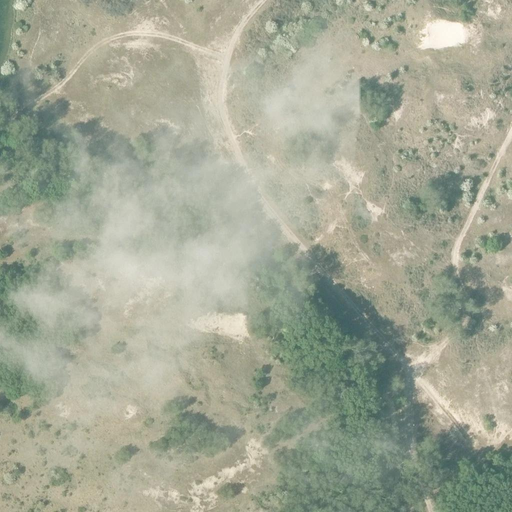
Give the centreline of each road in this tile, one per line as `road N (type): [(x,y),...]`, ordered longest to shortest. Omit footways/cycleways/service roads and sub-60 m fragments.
road 1 (track): [(261,0),(219,58),(218,128),(263,211),(411,369)]
road 2 (track): [(430,511),(409,443),(411,369)]
